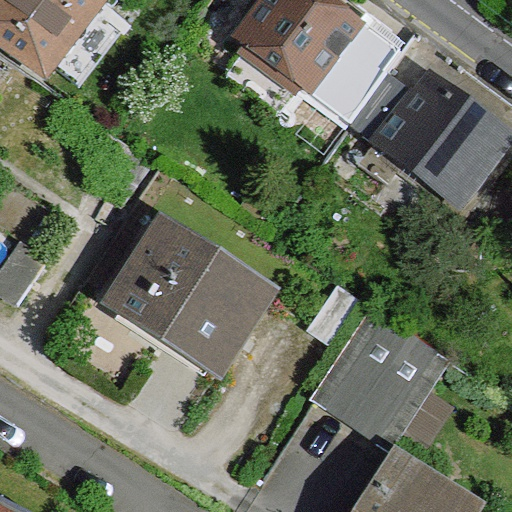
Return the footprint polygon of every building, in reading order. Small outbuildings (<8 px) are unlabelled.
[(0,0),(0,42),(38,71),(90,0),(0,0)] [(352,23),(322,0),(258,0),(232,35),(303,88),(352,23)] [(303,88),(349,123),(385,73),(398,57),(376,40),(352,23),(303,88)] [(349,123),(374,141),(410,91),(398,82),(385,73),(349,123)] [(467,209),(511,146),(511,140),(425,77),(410,98),(426,110),(393,156),(467,209)] [(157,225),(106,311),(212,374),(262,288),(157,225)] [(369,308),(309,399),(387,451),(448,360),(369,308)] [(476,511),(387,458),(355,511),(476,511)] [(0,511),(15,511),(0,503),(0,511)]
